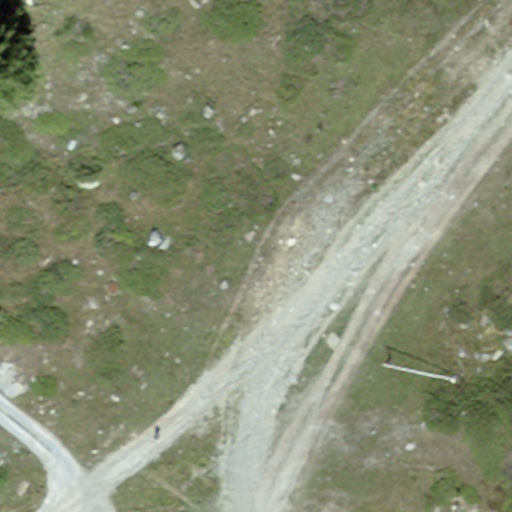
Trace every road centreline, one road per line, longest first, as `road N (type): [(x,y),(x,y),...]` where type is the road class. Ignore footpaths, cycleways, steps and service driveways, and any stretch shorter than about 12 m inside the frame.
road 1 (track): [(511,8),(344,218),(212,411),(61,504)]
road 2 (track): [(277,316),(244,511)]
